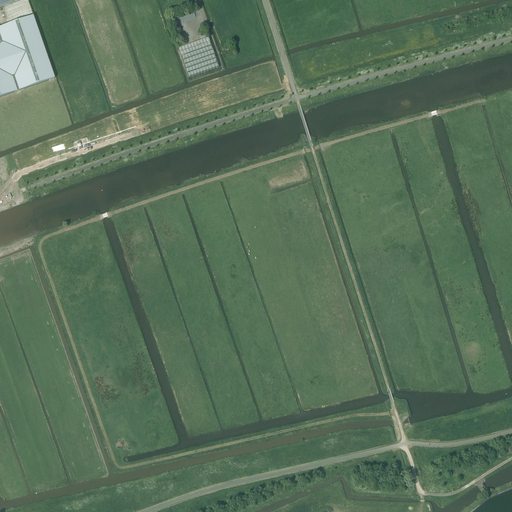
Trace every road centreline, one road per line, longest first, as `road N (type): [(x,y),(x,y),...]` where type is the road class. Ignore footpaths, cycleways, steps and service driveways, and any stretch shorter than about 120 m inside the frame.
road 1 (track): [(405,443),(296,98)]
road 2 (unclassified): [(143,511),(405,443)]
